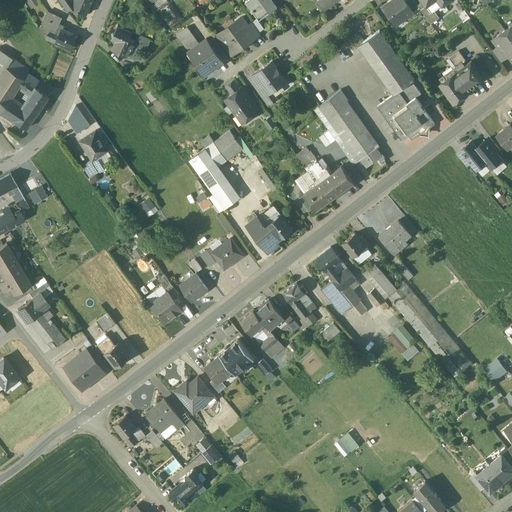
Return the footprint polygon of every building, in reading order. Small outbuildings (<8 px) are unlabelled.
[(38,6),(33,0),(29,0),(27,2),(33,10),(38,6)] [(60,0),(69,12),(72,9),(75,1),(73,0),(60,0)] [(75,0),(75,1),(72,9),(87,15),(92,0),(75,0)] [(151,1),(150,0),(142,0),(149,9),(154,5),(151,1)] [(152,0),(151,1),(154,5),(157,9),(167,3),(164,0),(152,0)] [(205,0),(203,1),(205,4),(201,7),(206,14),(224,2),(222,0),(205,0)] [(249,0),(245,4),(251,13),(253,12),(256,17),(262,13),(263,15),(267,12),(269,14),(273,11),(266,1),(268,0),(249,0)] [(314,0),(316,1),(323,11),(338,0),(314,0)] [(402,0),(394,0),(382,9),(395,27),(413,14),(404,2),(402,0)] [(417,7),(411,0),(407,0),(404,2),(413,14),(419,10),(417,7)] [(419,0),(422,3),(425,8),(427,7),(432,13),(434,12),(434,13),(450,2),(448,0),(419,0)] [(427,7),(425,8),(422,3),(417,7),(419,10),(431,27),(440,20),(434,13),(434,12),(432,13),(427,7)] [(154,5),(149,9),(152,13),(157,9),(154,5)] [(62,19),(46,11),(42,24),(49,34),(50,34),(58,38),(62,30),(64,28),(59,25),(62,19)] [(247,28),(241,19),(218,36),(232,55),(241,49),(240,48),(253,39),(254,38),(247,28)] [(263,30),(256,21),(252,25),(258,34),(263,30)] [(252,25),(247,28),(254,38),(253,39),(254,40),(260,36),(258,34),(252,25)] [(132,34),(118,27),(111,41),(115,43),(124,47),(124,49),(125,49),(128,43),(130,39),(132,34)] [(199,46),(187,29),(176,37),(188,54),(199,46)] [(62,30),(58,38),(56,44),(70,51),(77,37),(62,30)] [(414,81),(379,32),(363,44),(397,92),(398,93),(402,90),(412,83),(414,81)] [(511,53),(511,40),(506,32),(493,41),(498,48),(506,59),(507,59),(507,58),(511,53)] [(58,38),(50,34),(49,34),(47,40),(56,44),(58,38)] [(130,39),(128,43),(138,49),(144,53),(151,41),(138,35),(135,42),(130,39)] [(199,46),(188,54),(204,76),(223,63),(206,41),(199,46)] [(111,50),(129,58),(131,52),(125,49),(124,49),(124,47),(115,43),(114,44),(111,50)] [(138,49),(128,43),(125,49),(131,52),(135,54),(138,49)] [(506,59),(498,48),(493,52),(501,63),(506,59)] [(0,51),(0,79),(7,69),(12,60),(0,51)] [(458,51),(449,58),(455,67),(456,68),(462,64),(465,61),(458,51)] [(30,72),(12,60),(7,69),(24,81),(28,75),(30,72)] [(462,64),(456,68),(455,67),(439,79),(441,83),(439,84),(453,103),(454,102),(455,103),(457,102),(456,100),(457,100),(458,101),(460,100),(459,98),(460,98),(461,99),(463,98),(462,96),(463,96),(464,97),(465,96),(464,94),(465,94),(466,95),(468,94),(467,92),(469,91),(468,91),(485,79),(478,69),(476,70),(470,62),(464,67),(462,64)] [(285,83),(271,64),(255,75),(263,87),(269,95),(272,92),(285,83)] [(0,79),(0,112),(1,114),(10,100),(11,101),(20,87),(22,89),(27,83),(24,81),(7,69),(0,79)] [(40,82),(28,75),(24,81),(27,83),(35,88),(36,89),(40,82)] [(234,82),(225,88),(229,94),(238,89),(234,82)] [(35,88),(27,83),(22,89),(30,95),(35,88)] [(420,95),(412,83),(402,90),(410,102),(415,98),(416,98),(420,95)] [(269,95),(263,87),(257,92),(268,106),(277,100),(272,92),(269,95)] [(36,89),(35,88),(30,95),(26,102),(40,111),(49,98),(36,89)] [(245,95),(243,96),(240,90),(226,100),(230,106),(228,107),(238,121),(240,119),(243,124),(257,115),(253,109),(255,108),(245,95)] [(402,90),(398,93),(397,92),(377,107),(401,140),(410,134),(412,133),(411,131),(429,117),(424,111),(424,110),(416,98),(415,98),(410,102),(402,90)] [(376,148),(347,107),(345,109),(335,95),(319,107),(359,161),(361,160),(376,148)] [(11,101),(10,100),(1,114),(27,131),(36,118),(22,108),(11,101)] [(40,111),(26,102),(22,108),(36,118),(40,111)] [(68,121),(77,134),(89,126),(75,107),(68,121)] [(429,117),(411,131),(412,133),(410,134),(413,138),(419,133),(428,134),(429,128),(434,124),(429,117)] [(511,125),(511,124),(497,136),(507,148),(511,144),(511,125)] [(281,135),(274,127),(269,131),(275,139),(281,135)] [(329,131),(324,135),(331,144),(335,140),(329,131)] [(95,132),(80,141),(92,161),(108,151),(95,132)] [(229,132),(214,143),(226,161),(242,149),(229,132)] [(324,135),(319,138),(326,147),(331,144),(324,135)] [(500,149),(490,138),(485,142),(495,153),(500,149)] [(495,153),(485,142),(485,141),(475,149),(486,162),(491,168),(501,160),(495,153)] [(214,143),(191,160),(204,178),(218,167),(226,161),(214,143)] [(486,162),(475,149),(470,143),(461,151),(461,152),(471,163),(477,170),(486,162)] [(297,154),(304,166),(316,158),(309,147),(297,154)] [(376,148),(361,160),(367,167),(382,156),(376,148)] [(471,163),(461,152),(457,155),(466,167),(471,163)] [(332,173),(327,165),(321,170),(314,161),(305,168),(308,172),(316,184),(329,201),(354,183),(342,166),(332,173)] [(97,173),(89,162),(82,166),(90,178),(97,173)] [(241,198),(218,167),(204,178),(207,182),(205,184),(213,195),(224,210),(241,198)] [(308,172),(295,181),(304,193),(316,184),(308,172)] [(10,175),(0,180),(0,195),(8,191),(17,186),(10,175)] [(316,184),(304,193),(316,210),(329,201),(316,184)] [(17,186),(8,191),(11,197),(20,192),(17,186)] [(41,188),(30,195),(35,204),(46,197),(41,188)] [(224,210),(213,195),(209,199),(219,213),(224,210)] [(148,217),(158,212),(150,198),(140,204),(148,217)] [(24,199),(16,204),(20,211),(28,206),(24,199)] [(209,199),(200,205),(204,210),(213,204),(209,199)] [(16,204),(12,207),(13,209),(16,208),(19,212),(20,211),(16,204)] [(12,207),(9,208),(7,207),(3,209),(3,212),(4,214),(0,216),(0,233),(24,221),(19,212),(16,208),(13,209),(12,207)] [(274,207),(258,219),(263,225),(278,213),(274,207)] [(280,215),(278,213),(263,225),(269,233),(272,230),(279,240),(292,229),(281,215),(280,215)] [(263,225),(258,219),(254,223),(251,223),(248,224),(248,227),(266,250),(269,251),(276,245),(277,242),(276,242),(277,241),(274,238),(274,239),(269,233),(263,225)] [(398,221),(378,237),(393,255),(406,244),(404,241),(410,236),(398,221)] [(360,240),(355,233),(341,244),(352,258),(353,257),(365,248),(368,245),(362,238),(360,240)] [(231,239),(212,252),(224,269),(243,255),(231,239)] [(7,243),(0,247),(0,271),(2,275),(20,264),(7,243)] [(330,248),(316,258),(327,272),(332,268),(341,261),(330,248)] [(365,248),(353,257),(359,264),(371,255),(365,248)] [(216,262),(207,250),(201,255),(210,267),(216,262)] [(405,268),(395,256),(390,261),(400,272),(405,268)] [(201,269),(194,259),(190,263),(197,272),(201,269)] [(341,261),(332,268),(338,275),(347,269),(341,261)] [(20,264),(2,275),(5,279),(0,282),(0,287),(4,294),(11,289),(14,295),(32,285),(20,264)] [(372,266),(362,274),(382,299),(393,290),(372,266)] [(332,268),(327,272),(333,279),(338,275),(332,268)] [(338,275),(333,279),(333,280),(342,291),(349,285),(356,280),(347,269),(338,275)] [(196,273),(179,285),(192,302),(208,290),(196,273)] [(342,291),(333,280),(320,290),(341,315),(353,305),(350,301),(342,291)] [(46,283),(30,293),(33,298),(49,287),(46,283)] [(297,283),(283,293),(291,304),(298,298),(307,292),(303,287),(301,288),(297,283)] [(475,364),(406,283),(394,293),(399,299),(391,305),(453,380),(475,364)] [(179,295),(171,284),(165,288),(167,291),(168,291),(173,299),(179,295)] [(349,285),(342,291),(350,301),(356,295),(349,285)] [(33,298),(31,300),(36,306),(48,296),(52,302),(57,298),(49,287),(33,298)] [(383,301),(373,289),(366,294),(377,307),(383,301)] [(167,291),(151,303),(164,322),(181,310),(173,299),(168,291),(167,291)] [(356,295),(350,301),(353,305),(359,301),(360,300),(356,295)] [(48,296),(36,306),(39,311),(52,302),(48,296)] [(298,298),(291,304),(302,318),(302,319),(309,314),(304,307),(298,298)] [(31,300),(19,310),(26,321),(28,320),(39,311),(36,306),(31,300)] [(283,317),(268,300),(254,312),(265,324),(268,329),(281,318),(283,317)] [(367,311),(359,301),(353,305),(361,315),(367,311)] [(311,303),(304,307),(309,314),(316,309),(311,303)] [(390,310),(387,307),(379,314),(387,325),(396,317),(390,310)] [(254,312),(253,310),(240,321),(252,335),(261,327),(265,324),(254,312)] [(47,321),(39,311),(28,320),(47,343),(60,333),(49,319),(47,321)] [(115,322),(108,312),(102,317),(109,327),(115,322)] [(296,323),(288,313),(283,317),(294,331),(299,327),(300,327),(296,323)] [(309,314),(302,319),(302,318),(300,320),(306,328),(315,321),(309,314)] [(300,320),(296,323),(300,327),(299,327),(302,331),(306,328),(300,320)] [(268,329),(265,324),(261,327),(269,336),(272,333),(268,329)] [(339,332),(332,324),(319,335),(325,343),(339,332)] [(80,329),(70,337),(74,342),(84,335),(80,329)] [(407,347),(395,332),(388,338),(401,353),(407,347)] [(60,333),(47,343),(52,350),(65,339),(60,333)] [(269,336),(260,344),(266,351),(278,341),(272,333),(269,336)] [(84,335),(74,342),(76,345),(77,346),(88,339),(84,335)] [(108,336),(98,344),(105,352),(115,344),(108,336)] [(253,359),(237,340),(219,355),(230,368),(235,375),(241,370),(243,372),(250,366),(248,364),(253,359)] [(105,352),(116,367),(130,356),(118,342),(115,344),(105,352)] [(86,348),(64,365),(68,369),(90,353),(86,348)] [(90,353),(68,369),(83,388),(105,372),(90,353)] [(219,355),(210,362),(210,361),(204,366),(214,378),(217,382),(220,380),(218,378),(230,368),(219,355)] [(498,357),(484,369),(494,382),(509,370),(498,357)] [(5,388),(19,378),(4,359),(0,362),(0,381),(4,387),(5,388)] [(266,375),(272,370),(263,359),(257,364),(266,375)] [(197,377),(185,387),(182,384),(174,391),(193,413),(213,396),(197,377)] [(217,382),(214,378),(210,382),(218,393),(226,386),(220,380),(217,382)] [(164,399),(146,413),(160,431),(178,418),(178,417),(164,399)] [(125,415),(113,424),(123,438),(124,437),(130,433),(135,429),(125,415)] [(178,418),(160,431),(164,437),(182,423),(178,418)] [(390,425),(385,420),(379,426),(384,431),(390,425)] [(145,436),(138,427),(135,429),(130,433),(137,442),(145,436)] [(162,443),(152,431),(145,436),(155,448),(162,443)] [(336,442),(345,455),(360,445),(351,432),(336,442)] [(130,433),(124,437),(130,446),(137,442),(130,433)] [(197,444),(203,451),(212,443),(206,436),(197,444)] [(220,455),(212,444),(208,447),(201,453),(206,459),(210,463),(220,455)] [(508,449),(506,446),(499,451),(501,454),(502,453),(511,464),(511,462),(511,453),(508,449)] [(501,454),(489,464),(503,480),(511,472),(511,465),(511,464),(502,453),(501,454)] [(246,467),(240,459),(234,464),(240,471),(246,467)] [(503,480),(489,464),(477,474),(486,485),(491,490),(503,480)] [(193,469),(185,475),(187,477),(170,491),(177,499),(182,504),(190,498),(188,495),(203,482),(203,481),(206,479),(201,472),(198,474),(193,469)] [(477,474),(476,471),(469,477),(480,490),(486,485),(477,474)] [(164,479),(160,473),(156,477),(160,482),(164,479)] [(446,505),(425,481),(414,490),(418,495),(414,498),(413,498),(397,511),(398,511),(419,511),(423,509),(422,509),(426,505),(430,510),(434,507),(437,511),(446,505)]
